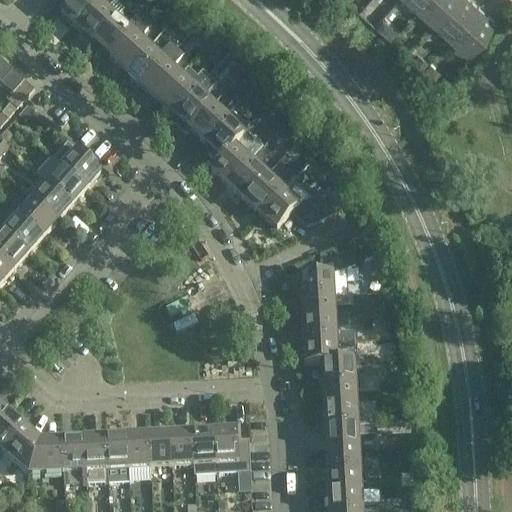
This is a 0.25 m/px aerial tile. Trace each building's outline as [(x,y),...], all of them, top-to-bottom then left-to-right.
[(74,0),(60,16),(61,17),(77,31),(105,0),(74,0)] [(105,0),(77,31),(72,37),(88,52),(93,46),(116,20),(107,11),(117,0),(105,0)] [(409,0),(419,9),(427,0),(409,0)] [(427,0),(419,9),(435,23),(456,0),(427,0)] [(468,0),(456,0),(435,23),(452,38),(478,8),(468,0)] [(478,8),(452,38),(468,53),(495,23),(478,8)] [(116,20),(93,46),(109,60),(144,21),(138,16),(126,28),(116,20)] [(144,21),(109,60),(126,75),(149,49),(139,40),(151,27),(144,21)] [(149,49),(126,75),(142,89),(176,51),(170,45),(158,58),(149,49)] [(176,51),(142,89),(158,104),(181,78),(172,70),(183,57),(176,51)] [(213,107),(205,100),(235,66),(227,59),(215,73),(209,79),(174,118),(190,133),(213,107)] [(0,85),(12,96),(6,103),(10,106),(2,116),(8,122),(16,112),(35,93),(12,73),(0,62),(0,85)] [(174,118),(209,79),(202,74),(197,80),(187,71),(181,78),(158,104),(174,118)] [(247,102),(241,109),(206,147),(222,162),(245,137),(253,128),(243,120),(253,108),(247,102)] [(213,107),(190,133),(206,147),(241,109),(234,103),(223,116),(213,107)] [(25,125),(34,116),(27,110),(18,120),(25,125)] [(0,117),(0,130),(8,122),(2,116),(0,117)] [(0,140),(0,144),(4,149),(13,139),(6,133),(0,140)] [(228,189),(262,150),(256,144),(254,146),(245,137),(222,162),(211,174),(228,189)] [(102,177),(76,154),(67,146),(52,163),(87,193),(102,177)] [(262,150),(228,189),(244,203),(267,178),(257,169),(269,156),(262,150)] [(72,210),(87,193),(52,163),(38,179),(47,187),(72,210)] [(267,178),(244,203),(260,218),(295,179),(288,173),(276,186),(267,178)] [(295,179),(260,218),(277,233),(292,215),(307,230),(317,225),(307,203),(316,199),(295,179)] [(47,187),(32,203),(58,226),(72,210),(47,187)] [(340,187),(329,193),(339,214),(351,209),(340,187)] [(329,193),(318,198),(329,220),(339,214),(329,193)] [(318,198),(316,199),(307,203),(317,225),(329,220),(318,198)] [(32,203),(18,219),(43,242),(58,226),(32,203)] [(18,219),(3,235),(29,258),(43,242),(18,219)] [(29,258),(3,235),(0,232),(0,261),(14,274),(29,258)] [(363,236),(352,241),(363,264),(374,259),(363,236)] [(363,264),(352,241),(342,247),(352,269),(363,264)] [(352,269),(342,247),(331,252),(341,274),(346,272),(352,269)] [(341,274),(331,252),(320,258),(321,278),(299,279),(300,301),(352,299),(352,298),(348,298),(346,272),(341,274)] [(0,290),(14,274),(0,261),(0,290)] [(352,299),(300,301),(301,323),(335,321),(335,308),(352,307),(352,299)] [(335,321),(301,323),(302,345),(354,342),(354,333),(336,334),(335,321)] [(354,342),(302,345),(304,367),(355,364),(355,363),(338,364),(337,352),(355,351),(354,342)] [(355,364),(304,367),(320,366),(321,387),(380,384),(379,375),(373,376),(355,377),(355,364)] [(380,384),(321,387),(323,409),(357,407),(356,395),(380,393),(380,384)] [(0,407),(0,423),(8,415),(0,407)] [(357,407),(323,409),(324,431),(376,428),(384,428),(383,419),(358,420),(357,407)] [(0,456),(1,455),(24,429),(8,415),(0,423),(0,456)] [(376,428),(324,431),(325,452),(359,451),(359,438),(376,437),(376,428)] [(41,443),(24,429),(1,455),(28,479),(41,443)] [(251,477),(250,443),(236,444),(236,432),(213,434),(215,468),(216,478),(238,477),(251,477)] [(213,434),(192,435),(194,469),(215,468),(213,434)] [(192,435),(170,436),(172,470),(194,469),(192,435)] [(170,436),(148,437),(150,472),(172,470),(170,436)] [(148,437),(126,439),(128,473),(150,472),(148,437)] [(126,439),(105,440),(107,474),(128,473),(126,439)] [(107,474),(105,440),(84,441),(86,487),(108,486),(107,474)] [(86,487),(84,441),(62,442),(64,477),(64,490),(82,489),(82,491),(86,491),(86,487)] [(62,442),(41,443),(28,479),(64,477),(62,442)] [(359,451),(325,452),(326,474),(378,471),(377,462),(360,463),(359,451)] [(378,471),(326,474),(327,496),(362,494),(361,481),(378,480),(378,471)] [(362,494),(327,496),(328,511),(393,511),(393,505),(362,507),(362,494)]
